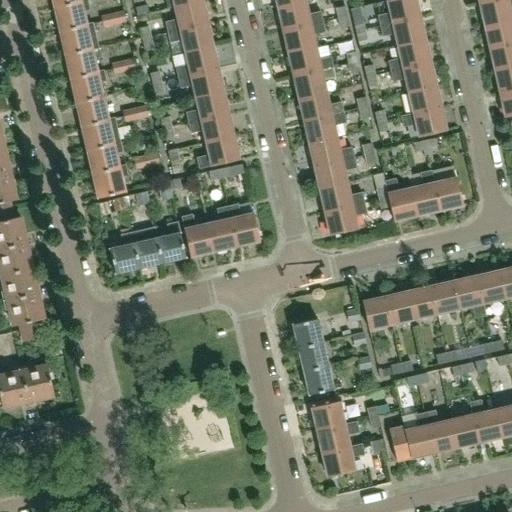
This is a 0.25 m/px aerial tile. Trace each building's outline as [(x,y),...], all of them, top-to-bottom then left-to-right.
[(83,0),(81,1),(80,0),(51,0),(53,9),(87,1),(86,0),(83,0)] [(304,2),(303,0),(275,0),(277,8),(304,2)] [(418,17),(414,0),(389,0),(387,1),(389,12),(377,15),(380,26),(418,17)] [(511,20),(508,8),(511,6),(511,0),(493,0),(479,3),(484,26),(511,20)] [(87,26),(83,11),(89,10),(87,1),(53,9),(59,32),(87,26)] [(207,23),(201,1),(174,7),(177,20),(164,23),(166,33),(207,23)] [(323,22),(320,11),(307,14),(304,2),(277,8),(282,31),(323,22)] [(147,5),(135,7),(137,15),(148,13),(147,5)] [(346,16),(344,7),(335,9),(338,18),(346,16)] [(125,23),(123,13),(112,15),(114,25),(125,23)] [(114,25),(112,15),(100,18),(102,28),(114,25)] [(348,26),(346,16),(338,18),(340,28),(348,26)] [(424,40),(418,17),(380,26),(382,37),(394,34),(397,46),(424,40)] [(363,30),(361,20),(353,22),(355,32),(363,30)] [(511,43),(511,24),(511,20),(484,26),(489,48),(511,43)] [(315,48),(312,35),(325,32),(323,22),(282,31),(288,54),(315,48)] [(212,46),(207,23),(166,33),(169,43),(182,41),(184,52),(212,46)] [(98,48),(92,24),(87,26),(59,32),(64,56),(92,49),(98,48)] [(150,37),(147,27),(139,29),(142,39),(150,37)] [(365,40),(363,30),(355,32),(357,42),(365,40)] [(152,47),(150,37),(142,39),(144,49),(152,47)] [(429,62),(424,40),(397,46),(400,58),(388,61),(390,71),(429,62)] [(511,67),(511,43),(489,48),(494,71),(511,67)] [(217,69),(212,46),(184,52),(187,65),(174,68),(177,78),(217,69)] [(333,67),(330,56),(317,60),(315,48),(288,54),(293,76),(333,67)] [(97,72),(92,49),(64,56),(70,80),(103,72),(103,71),(97,72)] [(357,62),(355,52),(346,54),(348,64),(357,62)] [(137,69),(134,60),(123,63),(125,72),(137,69)] [(359,72),(357,62),(348,64),(350,74),(359,72)] [(434,85),(429,62),(390,71),(393,82),(405,79),(408,91),(434,85)] [(125,72),(123,63),(111,66),(114,75),(125,72)] [(373,75),(371,66),(363,67),(365,77),(373,75)] [(325,93),(322,80),(335,77),(333,67),(293,76),(298,99),(325,93)] [(511,90),(511,67),(494,71),(499,94),(511,90)] [(222,91),(217,69),(177,78),(179,89),(192,86),(195,98),(222,91)] [(103,97),(100,82),(105,81),(103,72),(70,80),(76,103),(103,97)] [(160,82),(158,73),(149,75),(152,84),(160,82)] [(375,85),(373,75),(365,77),(367,87),(375,85)] [(163,92),(160,82),(152,84),(154,94),(163,92)] [(440,108),(434,85),(408,91),(413,114),(440,108)] [(511,115),(511,90),(499,94),(504,117),(511,115)] [(227,114),(222,91),(195,98),(197,110),(185,113),(187,123),(227,114)] [(343,112),(341,102),(328,105),(325,93),(298,99),(303,122),(343,112)] [(109,121),(103,97),(76,103),(81,127),(109,121)] [(367,107),(365,97),(356,99),(358,109),(367,107)] [(148,117),(145,107),(134,110),(136,120),(148,117)] [(369,117),(367,107),(358,109),(361,119),(369,117)] [(445,131),(440,108),(413,114),(404,116),(404,115),(400,116),(403,127),(415,125),(418,137),(445,131)] [(136,120),(134,110),(123,112),(125,123),(136,120)] [(384,121),(382,111),(374,113),(376,123),(384,121)] [(335,138),(332,126),(346,123),(343,112),(303,122),(308,144),(335,138)] [(232,136),(227,114),(187,123),(190,134),(202,131),(205,143),(232,136)] [(171,127),(168,117),(160,119),(162,129),(171,127)] [(120,143),(114,119),(109,121),(81,127),(87,151),(120,143)] [(386,131),(384,121),(376,123),(378,132),(386,131)] [(173,137),(171,127),(162,129),(164,139),(173,137)] [(238,160),(232,136),(205,143),(208,155),(195,157),(198,169),(238,160)] [(354,158),(351,147),(338,150),(335,138),(308,144),(313,167),(354,158)] [(434,148),(432,139),(423,141),(425,150),(434,148)] [(425,150),(423,141),(414,144),(416,152),(425,150)] [(120,167),(116,153),(122,152),(120,143),(87,151),(92,175),(125,167),(125,166),(120,167)] [(373,153),(371,144),(362,146),(364,155),(373,153)] [(403,155),(401,147),(391,149),(392,158),(403,155)] [(0,176),(10,174),(4,149),(0,149),(0,176)] [(178,160),(176,150),(167,152),(170,162),(178,160)] [(375,163),(373,153),(364,155),(366,165),(375,163)] [(158,164),(156,155),(145,157),(147,167),(158,164)] [(147,167),(145,157),(133,160),(136,170),(147,167)] [(346,183),(343,171),(356,168),(354,158),(313,167),(319,189),(346,183)] [(242,164),(227,167),(218,170),(220,178),(243,172),(242,164)] [(462,205),(456,178),(453,166),(432,171),(435,183),(434,183),(432,183),(439,210),(462,205)] [(125,192),(122,177),(128,176),(125,167),(92,175),(95,188),(93,188),(94,195),(97,194),(98,199),(125,192)] [(220,178),(218,170),(208,172),(210,180),(220,178)] [(439,210),(432,183),(434,183),(431,170),(419,173),(420,178),(409,181),(410,188),(416,215),(439,210)] [(9,205),(8,201),(16,200),(10,174),(0,176),(0,248),(25,243),(19,217),(12,219),(9,205)] [(181,187),(179,179),(169,181),(171,189),(181,187)] [(416,215),(410,188),(398,191),(395,179),(384,181),(385,188),(387,198),(390,207),(393,221),(416,215)] [(364,203),(362,192),(348,195),(346,183),(319,189),(324,212),(364,203)] [(172,199),(169,188),(160,190),(162,201),(172,199)] [(387,198),(385,188),(377,190),(379,199),(387,198)] [(149,204),(146,193),(136,195),(139,206),(149,204)] [(390,207),(387,198),(379,199),(381,209),(390,207)] [(125,210),(123,199),(113,201),(115,212),(125,210)] [(356,229),(353,216),(366,213),(364,203),(324,212),(329,235),(356,229)] [(258,241),(252,214),(240,217),(237,204),(226,206),(235,246),(258,241)] [(235,246),(226,206),(215,209),(218,222),(206,224),(213,252),(235,246)] [(213,252),(206,224),(194,227),(191,214),(180,217),(189,257),(213,252)] [(167,225),(170,236),(157,239),(156,239),(162,264),(185,258),(177,223),(167,225)] [(162,264),(156,239),(157,239),(155,228),(142,231),(131,233),(139,269),(162,264)] [(139,269),(131,233),(121,235),(124,247),(110,250),(115,274),(139,269)] [(31,268),(25,243),(0,248),(0,275),(31,268)] [(37,294),(31,268),(0,275),(6,301),(37,294)] [(511,296),(511,268),(498,272),(504,299),(511,296)] [(504,299),(498,272),(475,277),(482,304),(483,304),(504,299)] [(482,304),(475,277),(453,282),(459,309),(472,306),(475,318),(485,316),(483,304),(482,304)] [(459,309),(453,282),(430,287),(436,314),(459,309)] [(436,314),(430,287),(408,292),(414,319),(436,314)] [(414,319),(408,292),(385,297),(391,324),(414,319)] [(43,319),(37,294),(6,301),(12,326),(19,325),(35,321),(43,319)] [(391,324),(385,297),(362,303),(368,330),(391,324)] [(360,320),(357,310),(346,313),(348,322),(360,320)] [(322,343),(316,320),(292,325),(297,349),(322,343)] [(39,338),(35,321),(19,325),(23,342),(39,338)] [(366,344),(363,334),(351,337),(354,347),(366,344)] [(503,350),(501,342),(491,344),(493,353),(503,350)] [(327,366),(322,343),(297,349),(303,372),(327,366)] [(493,353),(491,344),(481,346),(483,355),(493,353)] [(457,361),(455,352),(445,354),(447,363),(457,361)] [(447,363),(445,354),(435,357),(437,365),(447,363)] [(358,358),(360,370),(370,368),(368,356),(358,358)] [(508,364),(506,356),(496,358),(498,367),(508,364)] [(486,371),(484,361),(474,363),(477,373),(486,371)] [(412,371),(410,363),(400,365),(402,373),(412,371)] [(472,373),(470,364),(460,367),(462,375),(472,373)] [(402,373),(400,365),(390,367),(392,376),(402,373)] [(54,396),(47,366),(21,371),(28,402),(54,396)] [(332,390),(327,366),(303,372),(308,395),(332,390)] [(462,375),(460,367),(451,369),(453,377),(462,375)] [(28,402),(21,371),(0,376),(0,401),(1,408),(28,402)] [(427,383),(425,374),(415,376),(417,385),(427,383)] [(417,385),(415,376),(406,378),(408,387),(417,385)] [(502,437),(496,410),(483,413),(480,400),(469,402),(469,405),(470,404),(479,442),(502,437)] [(344,425),(338,402),(311,408),(317,431),(344,425)] [(470,404),(469,405),(448,410),(450,421),(457,447),(479,442),(470,404)] [(511,434),(511,406),(496,410),(502,437),(511,434)] [(378,417),(376,408),(367,410),(369,419),(378,417)] [(457,447),(450,421),(438,424),(435,410),(425,413),(434,453),(457,447)] [(434,453),(425,413),(414,415),(416,425),(404,428),(411,458),(434,453)] [(380,427),(378,417),(369,419),(371,429),(380,427)] [(349,447),(346,436),(359,433),(356,422),(344,425),(317,431),(322,454),(349,447)] [(411,458),(404,428),(389,431),(396,461),(411,458)] [(381,450),(379,441),(370,443),(373,452),(381,450)] [(354,471),(352,458),(364,455),(362,444),(349,447),(322,454),(327,477),(354,471)]
